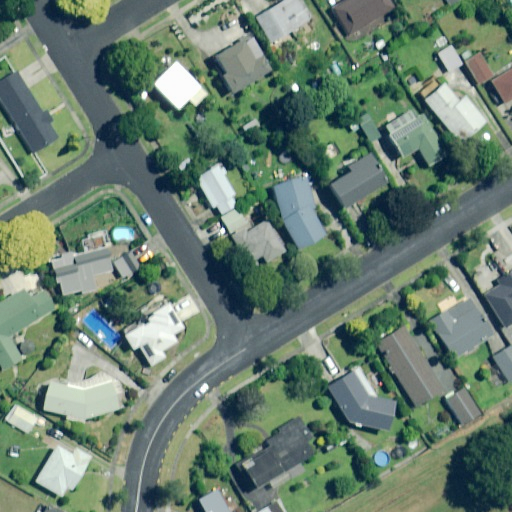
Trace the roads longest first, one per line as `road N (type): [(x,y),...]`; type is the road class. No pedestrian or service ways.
road 1 (residential): [(248,350),(511,184)]
road 2 (residential): [(248,350),(128,155)]
road 3 (residential): [(133,511),(153,429),(180,398),(248,350)]
road 4 (residential): [(0,234),(128,155)]
